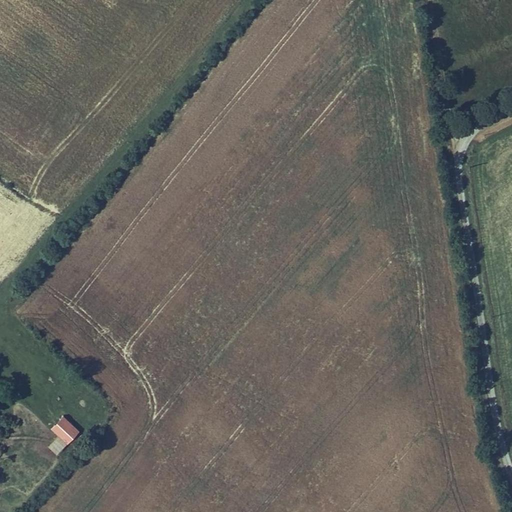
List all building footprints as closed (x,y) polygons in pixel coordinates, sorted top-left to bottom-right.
[(4,412),(19,425),(27,416),(12,402),(4,412)] [(50,427),(58,434),(48,443),(58,452),(80,428),(63,413),(50,427)] [(27,416),(19,425),(30,435),(38,425),(27,416)] [(7,432),(11,435),(16,429),(13,426),(7,432)] [(16,429),(11,435),(23,446),(29,439),(16,429)]
